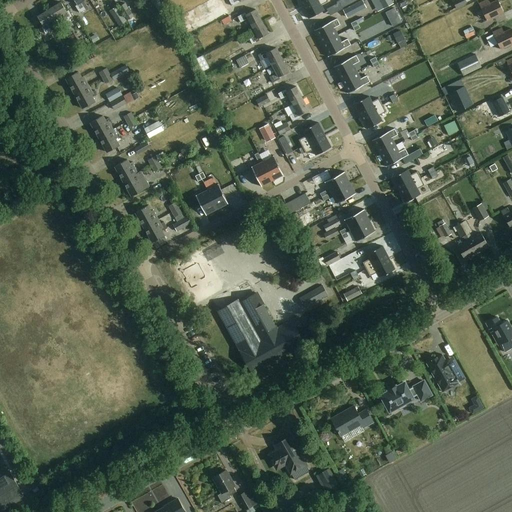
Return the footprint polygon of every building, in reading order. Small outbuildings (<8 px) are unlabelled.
[(85,0),(75,0),(78,5),(76,6),(80,13),(88,8),(84,1),(85,0)] [(320,0),(315,0),(303,6),(310,19),(309,19),(309,20),(332,8),(329,2),(323,5),(320,0)] [(361,0),(342,10),(347,18),(366,8),(361,0)] [(391,0),(378,0),(383,9),(393,3),(391,0)] [(468,3),(466,0),(456,0),(453,1),(457,8),(468,3)] [(498,0),(491,4),(488,0),(487,0),(480,4),(480,6),(474,9),(477,16),(484,13),(487,20),(505,12),(498,0)] [(61,2),(50,9),(56,19),(63,14),(68,21),(73,17),(69,10),(67,11),(61,2)] [(134,16),(125,3),(119,7),(128,20),(134,16)] [(127,21),(117,6),(110,11),(120,26),(127,21)] [(395,8),(385,13),(390,21),(399,16),(395,8)] [(42,27),(46,34),(54,29),(50,22),(56,19),(50,9),(38,16),(44,26),(42,27)] [(253,26),(263,21),(256,9),(247,14),(246,13),(238,17),(241,22),(249,18),(253,26)] [(484,23),(487,30),(505,22),(502,15),(484,23)] [(338,18),(315,30),(322,43),(339,35),(339,34),(335,28),(341,24),(338,18)] [(190,20),(183,20),(184,33),(191,32),(190,20)] [(269,33),(263,21),(253,26),(257,35),(250,39),(253,44),(260,40),(259,38),(269,33)] [(511,28),(504,32),(502,28),(493,32),(501,49),(511,43),(511,28)] [(339,35),(322,43),(329,56),(352,45),(349,38),(343,41),(339,34),(339,35)] [(481,43),(484,55),(493,52),(490,40),(481,43)] [(118,53),(130,44),(128,41),(115,49),(118,53)] [(273,65),(283,60),(277,48),(267,53),(266,51),(258,55),(261,60),(269,57),(273,65)] [(96,57),(92,50),(80,57),(84,64),(96,57)] [(357,55),(335,66),(341,80),(358,71),(355,64),(361,61),(357,55)] [(482,67),(476,55),(457,63),(463,76),(482,67)] [(249,63),(245,56),(237,60),(240,67),(249,63)] [(289,72),(283,60),(273,65),(277,73),(270,77),(273,83),(280,79),(279,77),(289,72)] [(113,79),(107,68),(100,72),(105,83),(113,79)] [(358,71),(341,80),(348,93),(371,81),(368,75),(362,78),(358,71)] [(67,78),(72,88),(87,80),(84,76),(82,77),(79,72),(67,78)] [(78,98),(92,90),(87,80),(72,88),(78,98)] [(289,95),(293,103),(303,98),(297,86),(287,91),(286,89),(279,93),(282,99),(289,95)] [(474,105),(465,86),(449,93),(457,112),(474,105)] [(123,95),(118,87),(105,94),(110,102),(123,95)] [(94,94),(92,90),(78,98),(83,108),(95,101),(92,95),(94,94)] [(376,92),(353,103),(353,104),(354,104),(361,116),(377,108),(373,101),(379,98),(376,92)] [(271,102),(267,94),(256,100),(260,107),(271,102)] [(126,103),(123,96),(110,103),(114,110),(126,103)] [(503,97),(491,103),(499,118),(510,113),(503,97)] [(309,110),(303,98),(293,103),(298,111),(290,115),(293,121),(301,117),(300,115),(309,110)] [(226,108),(228,113),(236,111),(235,105),(226,108)] [(377,108),(361,116),(367,129),(367,130),(390,118),(386,112),(380,115),(377,108)] [(135,118),(132,112),(124,116),(127,122),(135,118)] [(99,137),(114,129),(109,120),(107,122),(103,116),(91,122),(99,137)] [(135,118),(127,122),(130,127),(141,121),(138,116),(135,118)] [(319,121),(296,133),(299,140),(306,136),(309,143),(325,135),(319,122),(319,121)] [(158,122),(144,129),(149,138),(163,131),(158,122)] [(291,129),(287,122),(280,126),(278,122),(275,124),(280,135),(291,129)] [(259,132),(265,148),(275,144),(269,128),(259,132)] [(396,128),(373,140),(380,153),(397,144),(393,137),(399,134),(396,128)] [(114,129),(99,137),(108,152),(120,145),(116,139),(119,138),(114,129)] [(165,140),(172,137),(169,132),(162,136),(165,140)] [(413,144),(419,142),(415,133),(409,135),(413,144)] [(313,150),(307,153),(310,160),(333,148),(332,147),(332,148),(325,135),(309,143),(313,150)] [(434,137),(427,140),(431,147),(438,144),(434,137)] [(151,147),(149,144),(147,141),(135,149),(138,154),(151,147)] [(397,144),(380,153),(387,166),(410,154),(407,148),(400,151),(397,144)] [(283,147),(287,160),(291,159),(287,146),(283,147)] [(151,166),(159,161),(156,156),(148,160),(151,166)] [(274,157),(264,163),(273,181),(283,175),(284,176),(274,156),(273,156),(274,157)] [(231,167),(242,163),(240,157),(229,161),(231,167)] [(115,166),(124,181),(141,171),(138,173),(133,165),(131,166),(128,159),(115,166)] [(159,161),(151,166),(154,171),(166,165),(163,159),(159,161)] [(252,167),(262,187),(263,187),(262,186),(273,181),(264,163),(253,168),(253,167),(252,167)] [(415,165),(392,177),(393,177),(399,190),(415,181),(412,174),(418,171),(415,165)] [(352,182),(360,178),(354,166),(346,170),(352,182)] [(141,171),(124,181),(132,196),(149,186),(141,171)] [(324,182),(330,193),(350,182),(344,171),(324,182)] [(511,197),(511,180),(511,179),(503,183),(511,198),(511,197)] [(415,181),(399,190),(406,202),(405,203),(406,203),(429,191),(425,185),(419,188),(415,181)] [(336,204),(356,193),(350,182),(330,193),(336,204)] [(225,205),(226,205),(215,185),(214,185),(214,186),(204,191),(214,210),(225,204),(225,205)] [(431,195),(443,194),(441,186),(430,187),(431,195)] [(228,208),(239,208),(238,188),(227,188),(228,208)] [(193,196),(193,197),(203,217),(204,216),(214,210),(204,191),(194,197),(193,196)] [(305,193),(294,199),(299,209),(310,203),(305,193)] [(178,201),(169,206),(177,222),(173,224),(177,232),(191,225),(187,217),(186,218),(178,201)] [(489,216),(482,203),(473,209),(480,221),(489,216)] [(145,227),(157,220),(148,206),(136,212),(145,227)] [(346,219),(352,229),(370,220),(365,209),(366,209),(365,208),(345,219),(346,219)] [(511,211),(511,212),(508,208),(501,211),(511,227),(511,226),(511,211)] [(336,215),(328,220),(330,223),(324,226),(327,231),(341,224),(336,215)] [(452,234),(443,219),(437,223),(446,238),(452,234)] [(145,227),(153,242),(157,248),(168,241),(165,235),(157,220),(145,227)] [(357,241),(377,230),(376,230),(375,230),(370,220),(352,229),(357,240),(356,240),(357,241)] [(461,224),(477,252),(489,245),(482,233),(473,238),(470,233),(472,232),(466,221),(461,224)] [(465,259),(477,252),(461,224),(456,227),(462,237),(465,236),(467,241),(458,246),(465,259)] [(340,239),(336,229),(323,234),(327,244),(340,239)] [(384,246),(364,256),(364,257),(365,257),(370,267),(389,257),(384,247),(384,246)] [(361,257),(342,259),(343,268),(357,267),(357,261),(361,261),(361,257)] [(389,257),(370,267),(376,277),(375,278),(376,278),(396,268),(395,267),(389,257)] [(318,264),(322,271),(326,269),(323,262),(318,264)] [(338,262),(326,266),(327,270),(339,266),(338,262)] [(329,276),(333,288),(340,285),(336,273),(329,276)] [(328,295),(322,285),(299,298),(305,308),(328,295)] [(362,294),(358,286),(343,294),(347,301),(362,294)] [(277,329),(257,293),(241,302),(239,299),(219,310),(241,351),(252,370),(304,341),(298,330),(304,327),(298,317),(277,329)] [(502,324),(498,317),(486,323),(498,345),(511,337),(511,328),(508,321),(502,324)] [(434,370),(432,371),(440,387),(448,383),(451,387),(459,383),(458,382),(465,378),(459,367),(454,357),(453,356),(446,360),(443,354),(429,362),(434,370)] [(432,395),(424,381),(414,386),(414,387),(409,390),(405,382),(397,387),(396,385),(389,389),(390,391),(381,395),(390,411),(413,398),(413,397),(418,394),(421,400),(432,395)] [(440,387),(443,392),(451,387),(448,383),(440,387)] [(359,414),(354,406),(332,418),(342,436),(362,424),(364,428),(374,422),(367,409),(359,414)] [(292,440),(289,439),(277,447),(278,450),(272,453),(271,456),(277,466),(280,467),(286,464),(289,468),(291,469),(303,462),(304,460),(292,440)] [(380,461),(391,453),(386,447),(375,456),(380,461)] [(340,486),(330,468),(316,475),(326,493),(340,486)] [(235,486),(226,470),(214,477),(222,492),(218,495),(223,503),(232,498),(230,495),(237,491),(234,486),(235,486)] [(0,511),(26,498),(23,493),(25,493),(22,489),(21,489),(11,472),(0,477),(0,511)] [(259,503),(251,490),(245,493),(244,491),(237,496),(246,511),(253,511),(255,511),(253,507),(259,503)] [(185,511),(178,498),(166,506),(155,511),(185,511)]
